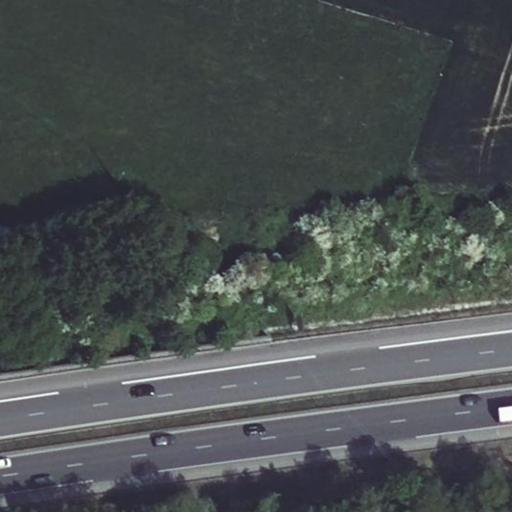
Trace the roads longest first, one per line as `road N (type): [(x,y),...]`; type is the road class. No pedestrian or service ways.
road 1 (motorway): [(511,346),(0,417)]
road 2 (motorway): [(0,478),(511,408)]
